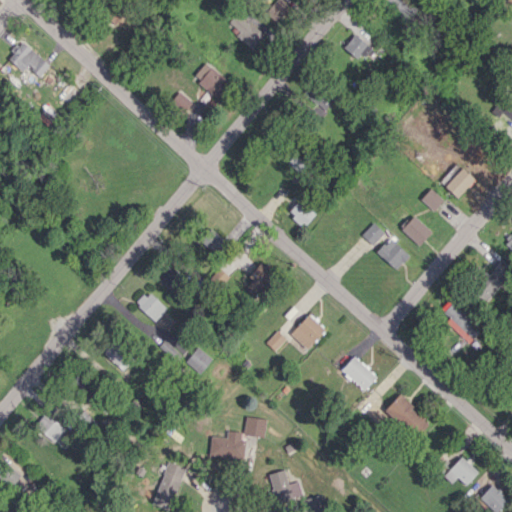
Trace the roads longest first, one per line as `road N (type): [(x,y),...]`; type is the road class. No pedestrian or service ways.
road 1 (residential): [(511,450),(22,0)]
road 2 (residential): [(0,413),(342,0)]
road 3 (residential): [(382,333),(511,172)]
